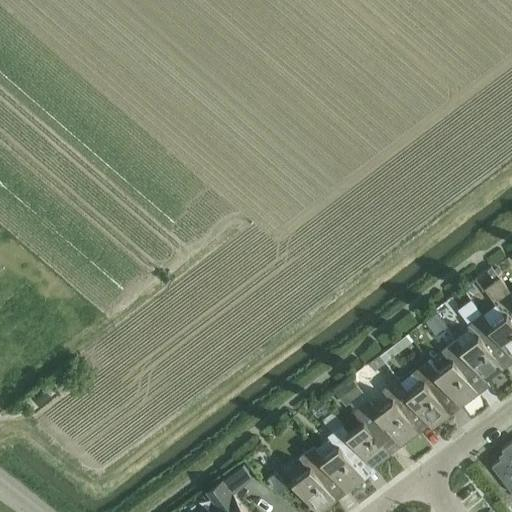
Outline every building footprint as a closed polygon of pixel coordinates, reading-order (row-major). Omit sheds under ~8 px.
[(511,292),(499,276),(485,287),(505,313),(496,319),(488,308),(482,312),(490,323),(490,324),(501,339),(511,353),(511,292)] [(471,327),(457,338),(462,345),(476,364),(475,364),(486,378),(503,366),(490,347),(501,339),(490,324),(490,323),(482,312),(470,297),(458,306),(469,322),(468,323),(471,327)] [(420,321),(433,330),(440,319),(427,310),(420,321)] [(408,332),(380,354),(385,361),(414,340),(408,332)] [(464,373),(475,364),(476,364),(462,345),(457,338),(442,348),(450,360),(436,370),(447,385),(447,386),(460,404),(478,391),(464,373)] [(385,361),(380,354),(369,362),(374,370),(385,361)] [(436,394),(447,386),(447,385),(436,370),(428,359),(413,370),(422,381),(408,391),(408,392),(416,403),(415,403),(432,425),(449,412),(436,394)] [(362,449),(362,450),(372,464),(389,451),(383,443),(394,434),(387,425),(387,424),(376,409),(377,409),(351,375),(333,389),(345,405),(349,402),(362,420),(348,430),(348,431),(362,449)] [(404,412),(415,403),(416,403),(408,392),(408,391),(397,376),(382,387),(391,399),(377,409),(376,409),(387,424),(387,425),(394,434),(400,443),(418,430),(404,412)] [(335,438),(319,450),(323,456),(322,456),(333,471),(346,489),(364,476),(350,458),(362,450),(362,449),(348,431),(348,430),(343,423),(333,410),(322,418),(331,429),(329,430),(335,438)] [(511,449),(507,443),(502,448),(506,453),(492,464),(511,490),(511,449)] [(319,450),(316,447),(314,444),(300,455),(308,467),(293,478),(318,510),(335,498),(322,480),(333,471),(322,456),(323,456),(319,450)] [(218,504),(207,511),(246,511),(232,492),(254,476),(245,463),(222,479),(208,490),(218,504)] [(287,487),(276,471),(266,478),(274,490),(278,493),(287,487)]
